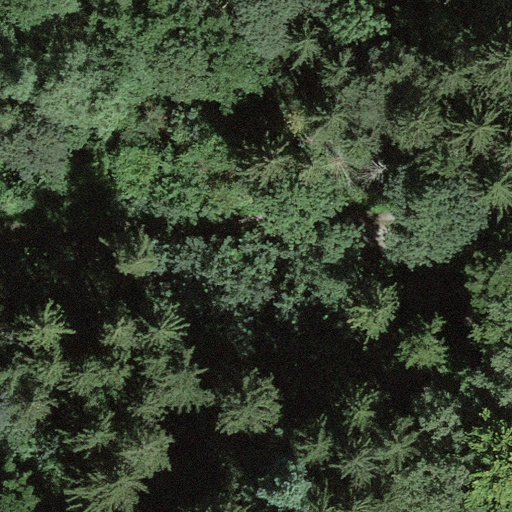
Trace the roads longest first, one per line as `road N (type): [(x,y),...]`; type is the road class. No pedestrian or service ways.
road 1 (track): [(0,194),(228,185),(442,259),(511,252)]
road 2 (track): [(442,259),(511,380)]
